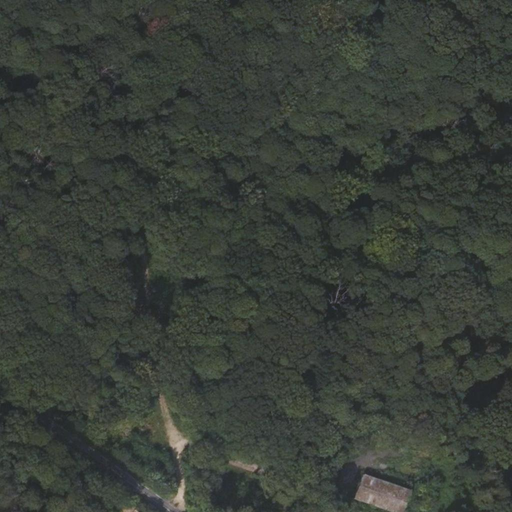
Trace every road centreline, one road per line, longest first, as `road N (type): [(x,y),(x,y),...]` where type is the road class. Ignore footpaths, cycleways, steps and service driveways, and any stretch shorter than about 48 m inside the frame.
road 1 (tertiary): [(175,511),(0,383)]
road 2 (track): [(170,436),(179,426),(191,428),(324,480)]
